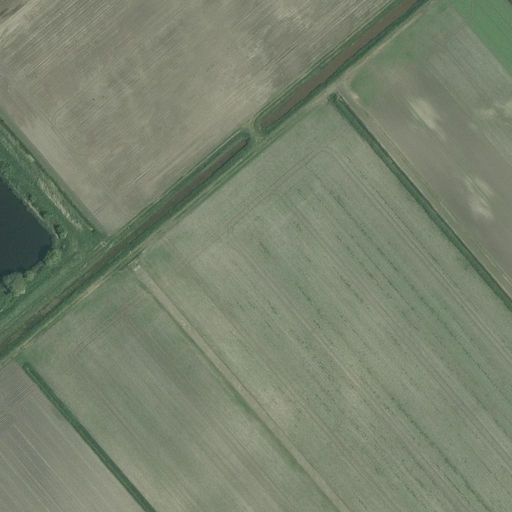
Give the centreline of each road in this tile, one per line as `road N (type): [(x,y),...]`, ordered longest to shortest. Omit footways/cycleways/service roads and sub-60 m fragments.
road 1 (track): [(136,267),(345,511)]
road 2 (unknown): [(136,267),(11,353)]
